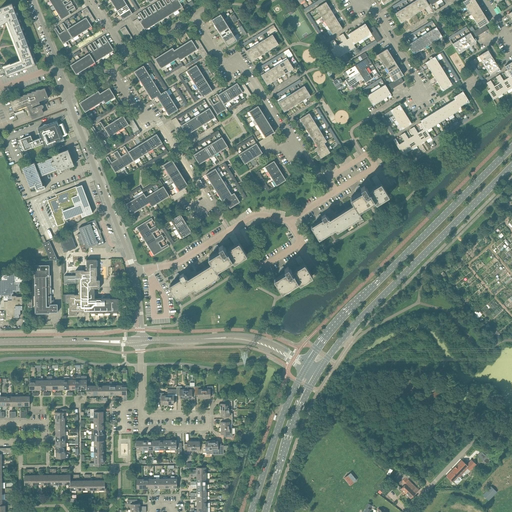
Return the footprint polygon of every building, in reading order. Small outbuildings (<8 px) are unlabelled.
[(61,0),(52,6),(55,10),(64,4),(63,2),(66,0),(61,0)] [(114,7),(117,11),(127,5),(124,0),(114,7)] [(162,0),(165,5),(163,7),(168,16),(173,13),(168,4),(167,3),(165,0),(162,0)] [(173,13),(178,10),(172,1),(171,0),(168,0),(170,2),(168,4),(173,13)] [(173,0),(172,1),(178,10),(183,7),(179,2),(178,0),(173,0)] [(419,11),(424,8),(418,0),(415,0),(413,2),(419,11)] [(425,0),(418,0),(424,8),(429,5),(425,0)] [(478,4),(475,0),(465,6),(468,11),(478,4)] [(55,10),(58,15),(67,9),(66,7),(72,3),(71,1),(64,4),(55,10)] [(164,19),(168,16),(163,7),(159,1),(157,2),(161,8),(158,10),(164,19)] [(316,8),(318,13),(329,6),(326,2),(316,8)] [(413,2),(409,5),(415,14),(419,11),(413,2)] [(0,13),(0,25),(6,22),(7,21),(22,61),(3,68),(6,76),(36,65),(12,3),(2,7),(3,12),(3,13),(0,14),(0,13)] [(156,11),(153,13),(159,22),(164,19),(158,10),(154,3),(152,5),(156,11)] [(470,15),(481,9),(478,4),(468,11),(470,15)] [(73,5),(67,9),(58,15),(61,20),(70,14),(69,11),(75,8),(73,5)] [(117,11),(120,15),(130,9),(127,5),(117,11)] [(410,17),(415,14),(409,5),(404,7),(410,17)] [(159,22),(153,13),(150,6),(148,8),(151,14),(149,15),(154,24),(159,22)] [(318,13),(321,17),(331,11),(329,6),(318,13)] [(404,7),(399,10),(405,20),(410,17),(404,7)] [(133,13),(130,9),(120,15),(122,20),(133,13)] [(147,17),(144,18),(150,27),(154,24),(149,15),(145,9),(143,11),(147,17)] [(483,13),(481,9),(470,15),(473,19),(483,13)] [(401,23),(405,20),(399,10),(394,13),(401,23)] [(321,17),(324,21),(334,15),(331,11),(321,17)] [(142,20),(139,21),(141,24),(142,26),(144,29),(145,30),(150,27),(144,18),(140,12),(138,14),(142,20)] [(476,24),(486,17),(483,13),(473,19),(476,24)] [(221,14),(211,20),(214,25),(224,18),(221,14)] [(324,21),(327,26),(337,19),(334,15),(324,21)] [(86,17),(81,20),(87,30),(92,27),(90,24),(88,21),(87,18),(86,17)] [(479,28),(480,28),(482,26),(485,24),(489,22),(486,17),(476,24),(479,28)] [(214,25),(217,29),(227,23),(224,18),(214,25)] [(327,26),(325,27),(327,31),(329,30),(339,24),(337,19),(327,26)] [(82,33),(87,30),(81,20),(76,23),(82,33)] [(65,30),(62,32),(68,41),(73,38),(67,29),(63,23),(61,24),(65,30)] [(76,23),(72,26),(77,35),(82,33),(76,23)] [(217,29),(219,33),(229,27),(227,23),(217,29)] [(369,29),(365,23),(360,26),(367,36),(371,34),(370,32),(369,29)] [(327,31),(330,36),(332,35),(342,28),(339,24),(329,30),(327,31)] [(73,38),(77,35),(72,26),(67,29),(73,38)] [(360,26),(356,29),(362,39),(367,36),(360,26)] [(63,44),(68,41),(62,32),(59,33),(56,27),(54,29),(63,44)] [(219,33),(222,38),(232,31),(229,27),(219,33)] [(442,37),(436,27),(431,30),(437,40),(442,37)] [(362,39),(356,29),(352,32),(358,42),(362,39)] [(437,40),(431,30),(427,33),(433,43),(437,40)] [(222,38),(225,42),(235,36),(232,31),(222,38)] [(425,31),(421,34),(422,36),(428,45),(433,43),(427,33),(425,31)] [(352,32),(347,35),(349,38),(354,45),(358,42),(352,32)] [(470,33),(465,35),(472,46),(476,43),(470,33)] [(273,34),(268,37),(274,47),(279,44),(273,34)] [(355,47),(354,45),(349,38),(347,40),(343,34),(341,35),(350,50),(355,47)] [(103,44),(109,53),(114,51),(104,35),(102,37),(106,43),(103,44)] [(340,44),(346,53),(350,50),(341,35),(339,36),(342,42),(340,44)] [(461,38),(467,48),(472,46),(465,35),(461,38)] [(227,47),(238,40),(235,36),(225,42),(227,47)] [(428,45),(422,36),(417,39),(423,48),(428,45)] [(270,50),(274,47),(268,37),(263,40),(270,50)] [(101,46),(99,47),(104,56),(109,53),(103,44),(100,38),(97,40),(101,46)] [(461,38),(457,41),(463,51),(467,48),(461,38)] [(191,39),(187,42),(193,52),(197,50),(196,47),(194,45),(193,42),(191,39)] [(417,39),(412,41),(419,51),(423,48),(417,39)] [(263,40),(259,43),(265,53),(270,50),(263,40)] [(341,56),(346,53),(340,44),(337,46),(333,40),(331,41),(341,56)] [(94,50),(100,59),(104,56),(99,47),(95,41),(93,43),(97,49),(94,50)] [(330,50),(336,59),(341,56),(331,41),(329,42),(333,48),(330,50)] [(419,51),(412,41),(408,45),(414,54),(419,51)] [(457,41),(452,44),(458,54),(463,51),(457,41)] [(187,42),(182,45),(189,55),(193,52),(187,42)] [(261,55),(265,53),(259,43),(255,45),(261,55)] [(89,53),(95,62),(100,59),(94,50),(90,44),(88,45),(92,51),(89,53)] [(182,45),(178,48),(184,58),(189,55),(182,45)] [(255,45),(250,48),(257,58),(261,55),(255,45)] [(172,48),(168,50),(174,61),(178,58),(174,50),(172,48)] [(180,61),(184,58),(178,48),(174,50),(178,58),(180,61)] [(252,61),(257,58),(250,48),(246,51),(252,61)] [(284,52),(288,58),(292,55),(288,49),(284,52)] [(377,55),(380,60),(390,53),(387,49),(377,55)] [(170,63),(174,61),(168,50),(163,53),(170,63)] [(478,56),(481,61),(491,55),(488,50),(478,56)] [(89,53),(84,56),(90,66),(95,63),(95,62),(89,53)] [(163,53),(159,56),(165,66),(167,68),(171,65),(170,63),(163,53)] [(392,57),(390,53),(380,60),(382,64),(392,57)] [(494,60),(491,55),(481,61),(484,66),(494,60)] [(84,56),(80,59),(86,69),(90,66),(84,56)] [(161,69),(165,66),(159,56),(154,59),(161,69)] [(425,62),(428,67),(438,61),(435,56),(425,62)] [(382,64),(385,68),(395,62),(392,57),(382,64)] [(282,60),(283,61),(289,72),(290,72),(291,71),(299,66),(296,61),(291,64),(290,64),(292,63),(289,58),(287,59),(286,58),(282,60)] [(355,66),(359,72),(365,68),(372,64),(368,58),(355,66)] [(86,69),(80,59),(75,62),(81,71),(86,69)] [(487,70),(497,64),(494,60),(484,66),(487,70)] [(283,61),(278,64),(285,74),(289,72),(283,61)] [(428,67),(431,72),(441,66),(438,61),(428,67)] [(76,74),(81,71),(75,62),(70,65),(76,74)] [(398,66),(395,62),(385,68),(388,73),(398,66)] [(277,65),(274,67),(280,77),(285,74),(278,64),(278,63),(276,64),(277,65)] [(500,69),(497,64),(487,70),(490,75),(500,69)] [(134,71),(137,76),(147,70),(143,65),(134,71)] [(189,75),(199,69),(196,65),(186,71),(189,75)] [(355,66),(346,71),(348,75),(349,78),(359,72),(355,66)] [(388,73),(390,77),(401,70),(398,66),(388,73)] [(431,72),(434,77),(444,71),(441,66),(431,72)] [(276,80),(280,77),(274,67),(270,69),(276,80)] [(365,68),(359,72),(363,78),(362,78),(367,85),(369,84),(367,82),(372,79),(365,68)] [(189,75),(192,80),(202,73),(199,69),(189,75)] [(270,69),(265,72),(272,82),(276,80),(270,69)] [(137,76),(140,81),(149,75),(147,70),(137,76)] [(403,75),(401,70),(390,77),(393,81),(395,80),(398,79),(400,77),(403,75)] [(434,77),(437,81),(446,75),(444,71),(434,77)] [(265,72),(261,75),(267,85),(272,82),(265,72)] [(349,78),(345,80),(345,81),(346,82),(349,87),(352,85),(353,86),(354,87),(355,87),(356,87),(357,86),(358,84),(357,83),(357,82),(362,78),(363,78),(359,72),(349,78)] [(202,73),(192,80),(194,84),(205,78),(202,73)] [(16,89),(42,81),(41,75),(14,83),(16,89)] [(140,81),(143,86),(152,80),(149,75),(140,81)] [(437,81),(440,86),(449,80),(446,75),(437,81)] [(500,75),(497,76),(507,91),(511,88),(506,79),(503,81),(500,75)] [(497,85),(502,94),(507,91),(497,76),(496,77),(499,83),(497,85)] [(194,84),(197,88),(207,82),(205,78),(194,84)] [(143,86),(146,90),(155,84),(152,80),(143,86)] [(440,86),(443,91),(452,85),(449,80),(440,86)] [(490,80),(488,82),(498,97),(502,94),(497,85),(494,86),(490,80)] [(197,88),(200,93),(210,86),(207,82),(197,88)] [(487,91),(493,100),(498,97),(488,82),(486,83),(490,89),(487,91)] [(243,92),(242,92),(241,89),(239,87),(237,83),(232,86),(238,96),(243,92)] [(146,90),(148,95),(158,89),(155,84),(146,90)] [(385,84),(380,87),(386,97),(391,94),(385,84)] [(203,97),(213,91),(210,86),(200,93),(203,97)] [(232,86),(227,89),(233,99),(238,96),(232,86)] [(306,99),(310,96),(304,86),(299,88),(306,99)] [(109,87),(104,90),(110,100),(115,97),(109,87)] [(380,87),(376,90),(382,100),(386,97),(380,87)] [(40,101),(48,98),(45,88),(40,89),(36,90),(36,91),(31,91),(31,93),(27,93),(27,94),(23,95),(23,96),(18,96),(19,98),(14,98),(14,99),(10,100),(10,101),(13,111),(28,105),(33,117),(42,113),(40,109),(42,108),(43,108),(43,107),(44,106),(43,105),(43,104),(42,104),(41,104),(40,101)] [(299,88),(295,91),(301,101),(306,99),(299,88)] [(148,95),(151,100),(157,97),(161,94),(158,89),(148,95)] [(161,94),(157,97),(159,101),(169,95),(172,94),(169,89),(166,91),(166,90),(161,94)] [(227,89),(223,92),(229,101),(233,99),(227,89)] [(104,101),(105,103),(110,100),(104,90),(100,93),(99,93),(104,101)] [(376,90),(371,92),(378,103),(382,100),(376,90)] [(98,91),(93,94),(99,103),(104,101),(99,93),(100,93),(98,91)] [(295,91),(291,94),(297,104),(301,101),(295,91)] [(463,91),(458,94),(464,104),(469,101),(463,91)] [(223,92),(218,95),(224,104),(229,101),(223,92)] [(373,105),(378,103),(371,92),(367,95),(373,105)] [(89,97),(95,106),(99,103),(93,94),(89,97)] [(227,109),(224,104),(218,95),(217,94),(215,95),(219,101),(216,103),(222,112),(227,109)] [(293,107),(297,104),(291,94),(286,97),(293,107)] [(458,94),(453,97),(455,99),(460,107),(464,104),(458,94)] [(159,101),(162,106),(172,100),(169,95),(159,101)] [(89,97),(84,100),(90,109),(95,106),(89,97)] [(286,97),(282,99),(288,110),(293,107),(286,97)] [(217,115),(222,112),(216,103),(214,105),(210,99),(208,100),(217,115)] [(282,99),(278,102),(284,112),(288,110),(282,99)] [(455,99),(451,101),(457,112),(462,109),(460,107),(455,99)] [(84,100),(79,103),(85,112),(90,109),(84,100)] [(162,106),(165,111),(175,105),(172,100),(162,106)] [(453,114),(457,112),(451,101),(446,104),(453,114)] [(390,110),(393,115),(403,109),(400,104),(390,110)] [(446,104),(442,107),(448,117),(450,120),(454,117),(453,114),(446,104)] [(175,105),(165,111),(168,116),(178,109),(175,105)] [(248,112),(250,116),(261,110),(258,105),(248,112)] [(444,120),(448,117),(442,107),(438,110),(444,120)] [(209,108),(204,111),(210,120),(215,117),(209,108)] [(391,117),(393,122),(396,120),(406,114),(403,109),(393,115),(391,117)] [(264,114),(261,110),(250,116),(253,121),(264,114)] [(438,110),(433,112),(440,123),(444,120),(438,110)] [(204,111),(200,114),(206,123),(210,120),(204,111)] [(435,125),(440,123),(433,112),(429,115),(435,125)] [(299,119),(302,124),(312,118),(309,113),(299,119)] [(201,126),(206,123),(200,114),(195,116),(201,126)] [(253,121),(256,125),(266,119),(264,114),(253,121)] [(399,124),(396,126),(408,119),(406,114),(396,120),(399,124)] [(123,115),(118,118),(124,128),(129,125),(128,124),(127,121),(125,119),(123,115)] [(429,115),(425,118),(431,128),(435,125),(429,115)] [(195,116),(190,119),(196,129),(201,126),(195,116)] [(124,128),(118,118),(113,121),(119,131),(124,128)] [(302,124),(305,129),(315,122),(312,118),(302,124)] [(420,121),(421,122),(427,131),(431,128),(425,118),(420,121)] [(190,119),(186,122),(192,132),(196,129),(190,119)] [(256,125),(258,129),(269,123),(266,119),(256,125)] [(396,126),(399,131),(402,130),(412,123),(408,119),(396,126)] [(29,154),(30,154),(45,147),(64,140),(62,135),(65,134),(61,124),(59,125),(57,121),(47,125),(45,124),(44,125),(43,126),(38,128),(41,137),(32,141),(30,135),(20,139),(24,150),(27,149),(29,154)] [(113,121),(109,124),(115,134),(119,131),(113,121)] [(110,137),(104,127),(100,122),(98,123),(102,129),(99,131),(105,140),(110,137)] [(187,135),(192,132),(186,122),(181,125),(182,128),(184,130),(187,135)] [(305,129),(308,133),(318,127),(315,122),(305,129)] [(421,122),(419,124),(423,130),(420,131),(426,140),(428,143),(432,140),(432,139),(427,131),(421,122)] [(258,129),(261,134),(272,127),(269,123),(258,129)] [(115,134),(109,124),(104,127),(110,137),(115,134)] [(97,132),(93,126),(91,128),(100,143),(105,140),(99,131),(97,132)] [(266,137),(268,136),(271,134),(274,132),(272,127),(261,134),(264,138),(266,137)] [(308,133),(311,138),(321,132),(318,127),(308,133)] [(414,127),(412,128),(421,143),(426,140),(420,131),(418,133),(414,127)] [(417,146),(421,143),(412,128),(410,129),(414,136),(411,137),(417,146)] [(311,138),(314,143),(324,136),(321,132),(311,138)] [(405,133),(402,134),(412,149),(413,150),(417,147),(417,146),(411,137),(408,139),(405,133)] [(156,134),(152,137),(158,147),(162,144),(156,134)] [(404,141),(402,143),(407,152),(412,149),(402,134),(401,135),(404,141)] [(327,141),(324,136),(314,143),(317,147),(324,143),(327,141)] [(158,147),(152,137),(147,140),(153,150),(158,147)] [(222,137),(217,140),(223,150),(228,147),(222,137)] [(403,155),(407,152),(402,143),(399,145),(395,139),(393,140),(403,155)] [(147,140),(142,143),(148,152),(153,150),(147,140)] [(218,153),(223,150),(217,140),(212,143),(218,153)] [(144,155),(148,152),(142,143),(137,146),(144,155)] [(212,143),(207,146),(213,155),(218,153),(212,143)] [(256,143),(251,146),(258,156),(262,153),(256,143)] [(314,149),(317,154),(327,147),(324,143),(317,147),(314,149)] [(129,164),(134,161),(128,151),(125,146),(122,147),(126,153),(124,155),(129,164)] [(137,146),(133,148),(139,158),(144,155),(137,146)] [(207,146),(203,149),(209,158),(213,155),(207,146)] [(253,159),(258,156),(251,146),(247,148),(253,159)] [(47,152),(45,147),(30,154),(31,157),(30,158),(47,152)] [(330,152),(327,147),(317,154),(320,158),(330,152)] [(128,151),(134,161),(139,158),(133,148),(128,151)] [(247,148),(243,151),(249,161),(253,159),(247,148)] [(35,164),(34,162),(21,167),(30,188),(35,186),(37,191),(45,188),(44,185),(43,185),(42,183),(40,176),(57,170),(58,172),(61,171),(61,170),(63,169),(74,165),(68,149),(52,155),(52,157),(35,164)] [(203,149),(198,152),(204,161),(209,158),(203,149)] [(117,150),(115,152),(125,167),(129,164),(124,155),(121,157),(117,150)] [(245,164),(249,161),(243,151),(238,154),(245,164)] [(114,161),(120,170),(125,167),(115,152),(113,153),(117,159),(114,161)] [(198,152),(193,155),(199,164),(204,161),(198,152)] [(115,173),(120,170),(114,161),(112,162),(108,156),(106,158),(115,173)] [(172,159),(162,165),(164,170),(175,164),(172,159)] [(277,166),(274,161),(264,167),(267,172),(277,166)] [(177,168),(175,164),(164,170),(167,174),(177,168)] [(280,170),(277,166),(267,172),(270,176),(280,170)] [(215,168),(205,175),(208,179),(221,171),(218,167),(216,168),(215,168)] [(180,172),(177,168),(167,174),(170,178),(180,172)] [(270,176),(273,181),(283,175),(280,170),(270,176)] [(221,171),(208,179),(211,183),(221,177),(224,175),(221,171)] [(183,176),(180,172),(170,178),(172,183),(183,176)] [(273,181),(271,182),(274,187),(276,186),(286,180),(283,175),(273,181)] [(172,183),(175,187),(185,181),(183,176),(172,183)] [(211,183),(213,188),(224,181),(221,177),(211,183)] [(188,185),(185,181),(175,187),(178,192),(179,191),(182,189),(188,185)] [(226,186),(224,181),(213,188),(216,192),(226,186)] [(353,204),(337,214),(329,219),(328,216),(327,217),(325,214),(318,219),(319,221),(311,226),(319,240),(335,229),(337,232),(362,216),(358,211),(374,201),(376,204),(389,196),(385,190),(381,183),(376,186),(376,185),(368,190),(367,188),(366,188),(364,186),(357,190),(358,193),(350,198),(350,199),(353,204)] [(55,197),(47,200),(50,206),(50,207),(52,213),(55,219),(55,220),(57,226),(59,231),(68,227),(65,218),(81,212),(82,217),(93,213),(92,213),(91,210),(90,206),(89,202),(88,202),(87,198),(86,195),(86,194),(84,191),(83,188),(82,185),(78,186),(55,194),(56,197),(55,197)] [(165,199),(169,196),(163,186),(158,189),(165,199)] [(216,192),(219,196),(229,190),(226,186),(216,192)] [(160,201),(165,199),(158,189),(154,191),(160,201)] [(229,190),(219,196),(222,201),(224,199),(232,194),(233,193),(231,189),(229,190)] [(156,204),(160,201),(154,191),(150,194),(156,204)] [(146,197),(143,193),(139,196),(145,206),(149,203),(145,197),(146,197)] [(224,199),(227,204),(237,197),(234,193),(232,194),(224,199)] [(152,207),(156,204),(150,194),(146,197),(145,197),(149,203),(152,207)] [(141,208),(145,206),(139,196),(135,198),(141,208)] [(240,202),(237,197),(227,204),(230,208),(240,202)] [(136,211),(141,208),(135,198),(130,201),(136,211)] [(132,214),(136,211),(130,201),(126,204),(132,214)] [(170,221),(173,225),(183,219),(181,214),(170,221)] [(136,227),(139,232),(148,226),(147,224),(153,220),(151,218),(136,227)] [(186,223),(183,219),(173,225),(176,229),(186,223)] [(77,234),(81,244),(84,243),(86,248),(96,244),(96,247),(104,244),(95,220),(87,223),(88,224),(79,228),(81,233),(77,234)] [(20,221),(0,229),(0,246),(10,242),(11,245),(25,239),(23,236),(26,235),(20,221)] [(176,229),(179,234),(189,227),(186,223),(176,229)] [(150,229),(148,226),(139,232),(142,237),(157,227),(156,225),(150,229)] [(142,237),(145,241),(154,236),(152,233),(158,229),(157,227),(142,237)] [(192,232),(189,227),(179,234),(181,238),(192,232)] [(71,233),(59,238),(64,252),(76,248),(71,233)] [(156,238),(154,236),(145,241),(148,246),(163,237),(162,235),(156,238)] [(148,246),(151,251),(160,245),(158,243),(164,239),(163,237),(148,246)] [(57,260),(49,241),(42,244),(50,260),(57,260)] [(169,285),(177,298),(177,299),(193,289),(195,291),(220,276),(216,270),(232,260),(234,263),(247,255),(239,241),(234,244),(226,249),(225,247),(224,248),(223,245),(215,250),(216,252),(208,257),(212,263),(187,278),(186,275),(185,276),(183,273),(176,278),(177,280),(169,285)] [(161,248),(160,245),(151,251),(154,256),(169,246),(168,244),(161,248)] [(69,307),(69,315),(77,315),(77,312),(82,312),(91,312),(91,314),(91,313),(103,313),(103,312),(105,312),(105,313),(117,313),(117,312),(118,311),(118,298),(110,299),(110,298),(95,298),(95,288),(100,288),(100,280),(97,280),(96,275),(97,275),(97,259),(86,260),(86,271),(84,271),(84,270),(75,270),(76,275),(64,276),(64,283),(79,283),(79,294),(74,294),(66,294),(63,294),(63,302),(66,302),(69,302),(69,307)] [(300,267),(300,266),(292,271),(291,269),(290,269),(288,267),(281,271),(282,273),(274,279),(282,292),(298,282),(300,284),(313,276),(305,264),(300,267)] [(53,297),(51,297),(51,276),(49,276),(49,266),(34,266),(35,313),(50,313),(50,312),(57,312),(57,305),(53,305),(53,300),(53,297)] [(18,320),(18,317),(19,317),(19,314),(20,314),(20,310),(22,310),(22,297),(19,298),(19,297),(16,297),(16,296),(12,296),(12,294),(13,294),(13,291),(19,291),(21,289),(21,285),(20,285),(20,282),(26,282),(26,274),(24,272),(19,272),(19,273),(14,273),(14,272),(11,272),(11,275),(7,275),(7,274),(1,274),(1,277),(0,277),(0,297),(0,298),(1,297),(1,294),(4,294),(4,306),(6,306),(6,320),(18,320)] [(185,385),(186,389),(186,398),(192,398),(192,395),(195,395),(195,387),(190,387),(190,385),(185,385)] [(421,400),(419,402),(426,409),(430,404),(435,399),(443,392),(437,385),(434,387),(437,391),(431,395),(432,396),(430,398),(424,398),(422,399),(421,399),(421,400)] [(200,386),(195,387),(195,395),(198,395),(198,398),(204,398),(204,389),(200,389),(200,386)] [(207,389),(204,389),(204,398),(210,398),(210,395),(213,395),(213,386),(207,386),(207,389)] [(176,387),(176,389),(177,396),(179,396),(180,398),(186,398),(186,389),(182,389),(182,387),(176,387)] [(167,395),(168,404),(174,404),(174,402),(177,402),(177,396),(176,389),(167,389),(167,395)] [(164,393),(158,393),(158,402),(161,402),(161,404),(168,404),(167,395),(164,395),(164,393)] [(221,410),(230,410),(232,410),(232,397),(227,397),(227,401),(223,401),(223,404),(221,404),(221,410)] [(60,409),(60,412),(55,412),(55,418),(66,418),(66,416),(65,416),(65,412),(66,412),(66,409),(60,409)] [(101,409),(94,409),(94,418),(103,418),(103,412),(101,412),(101,409)] [(223,416),(223,419),(232,419),(232,413),(230,413),(230,410),(221,410),(221,416),(223,416)] [(221,422),(221,428),(230,428),(230,424),(232,424),(232,419),(223,419),(223,422),(221,422)] [(230,428),(221,428),(221,434),(223,434),(223,437),(232,437),(232,432),(232,428),(230,428)] [(193,450),(193,441),(187,441),(187,444),(184,444),(184,453),(190,453),(190,450),(193,450)] [(193,441),(193,450),(197,450),(197,453),(203,453),(202,444),(200,444),(199,441),(193,441)] [(205,444),(202,444),(203,453),(203,454),(206,454),(212,454),(212,450),(212,441),(205,441),(205,444)] [(218,441),(212,441),(212,450),(212,454),(212,455),(221,455),(221,450),(222,450),(222,446),(221,446),(221,445),(221,444),(218,444),(218,441)] [(482,451),(478,456),(483,461),(484,460),(487,456),(482,452),(482,451)] [(104,463),(104,457),(94,457),(94,463),(89,463),(89,467),(101,466),(101,463),(104,463)] [(467,465),(462,460),(446,476),(453,482),(458,476),(459,477),(467,468),(470,471),(476,464),(471,460),(467,465)] [(393,478),(397,482),(404,475),(400,471),(393,478)] [(356,480),(350,473),(344,479),(350,486),(356,480)] [(403,487),(401,489),(403,491),(401,492),(404,495),(405,493),(411,498),(419,490),(413,485),(407,479),(405,477),(402,481),(405,484),(403,487)] [(497,492),(491,486),(482,495),(488,501),(497,492)] [(130,504),(130,510),(146,510),(146,506),(140,506),(140,504),(137,504),(137,499),(129,500),(129,504),(130,504)] [(363,511),(368,511),(370,510),(369,510),(369,508),(371,505),(367,503),(364,508),(365,509),(363,511)]
